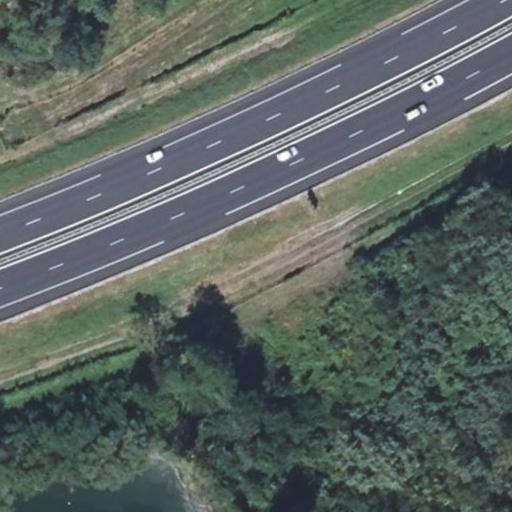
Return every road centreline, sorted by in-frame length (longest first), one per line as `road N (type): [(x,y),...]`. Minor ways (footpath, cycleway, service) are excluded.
road 1 (motorway): [(0,290),(168,223),(511,54)]
road 2 (motorway): [(500,0),(142,174),(0,231)]
